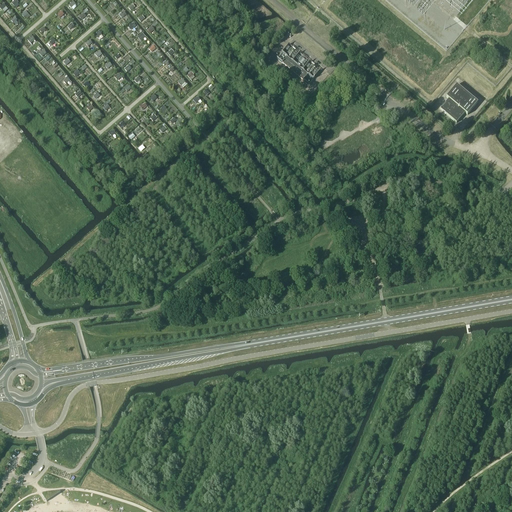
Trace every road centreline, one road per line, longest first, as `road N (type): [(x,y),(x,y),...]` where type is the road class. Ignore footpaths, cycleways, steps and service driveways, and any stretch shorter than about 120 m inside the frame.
road 1 (unclassified): [(511,310),(79,386),(58,423),(36,433)]
road 2 (primary): [(60,381),(232,347)]
road 3 (primary): [(232,347),(59,370)]
road 4 (primary): [(232,347),(385,321)]
road 5 (primary): [(385,321),(511,299)]
road 6 (unclassified): [(280,318),(283,289),(373,266)]
